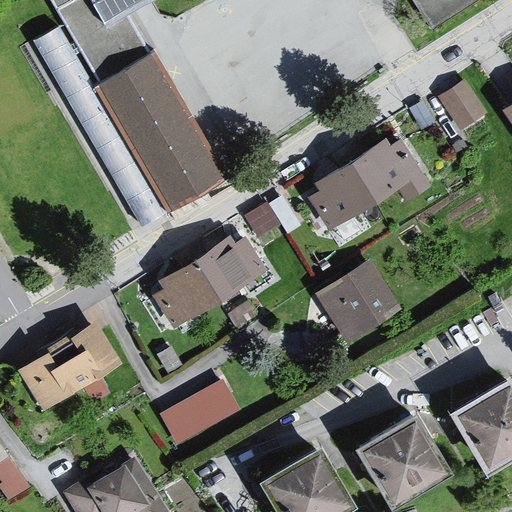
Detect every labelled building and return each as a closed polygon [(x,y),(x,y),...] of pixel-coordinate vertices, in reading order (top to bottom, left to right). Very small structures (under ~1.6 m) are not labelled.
[(103,14),(95,0),(52,0),(96,77),(148,49),(123,3),(103,14)] [(127,0),(95,0),(103,14),(123,3),(127,0)] [(415,0),(433,27),(474,0),(415,0)] [(96,77),(93,79),(166,206),(225,172),(153,46),(148,49),(96,77)] [(464,75),(437,92),(460,127),(486,110),(464,75)] [(511,94),(500,103),(511,121),(511,94)] [(421,98),(408,105),(420,127),(433,120),(421,98)] [(382,132),(312,179),(318,187),(308,194),(330,225),(394,183),(404,198),(430,181),(398,134),(389,141),(382,132)] [(461,137),(451,143),(455,151),(465,145),(461,137)] [(280,193),(268,200),(288,230),(300,223),(280,193)] [(233,241),(227,231),(155,277),(161,285),(151,292),(171,324),(263,266),(243,234),(233,241)] [(366,255),(314,288),(346,338),(398,305),(366,255)] [(247,297),(230,308),(241,324),(258,313),(247,297)] [(92,315),(14,364),(41,407),(119,358),(92,315)] [(170,342),(155,350),(167,371),(182,363),(170,342)] [(511,381),(505,370),(448,404),(484,464),(511,447),(511,381)] [(239,406),(221,375),(158,411),(176,442),(239,406)] [(411,407),(353,440),(387,499),(445,465),(411,407)] [(324,511),(349,497),(314,439),(256,474),(279,511),(324,511)] [(79,476),(60,488),(75,511),(126,511),(129,511),(168,511),(132,452),(83,483),(79,476)] [(29,484),(8,453),(0,458),(0,479),(0,480),(0,487),(7,498),(29,484)]
